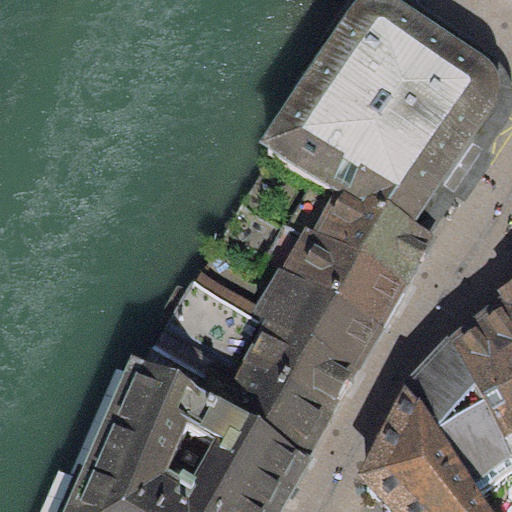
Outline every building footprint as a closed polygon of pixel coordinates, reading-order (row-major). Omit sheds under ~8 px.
[(354,0),(259,140),(337,187),(385,216),(389,209),(432,234),(489,148),(503,130),(511,115),(511,76),(510,70),(502,61),(405,1),(402,0),(354,0)] [(438,238),(432,234),(389,209),(385,216),(337,187),(312,229),(409,287),(438,238)] [(385,325),(409,287),(312,229),(306,226),(281,268),(385,325)] [(353,383),(385,325),(281,268),(279,267),(252,317),(265,325),(261,333),(350,382),(353,383)] [(511,307),(511,279),(498,288),(505,295),(511,307)] [(511,307),(505,295),(448,335),(511,456),(511,307)] [(329,420),(350,382),(261,333),(240,373),(329,420)] [(511,473),(511,456),(448,335),(403,388),(437,431),(482,496),(511,473)] [(281,511),(314,449),(225,402),(136,355),(59,511),(281,511)] [(225,402),(314,449),(329,420),(240,373),(225,402)] [(403,388),(357,474),(393,511),(492,511),(482,496),(437,431),(403,388)]
